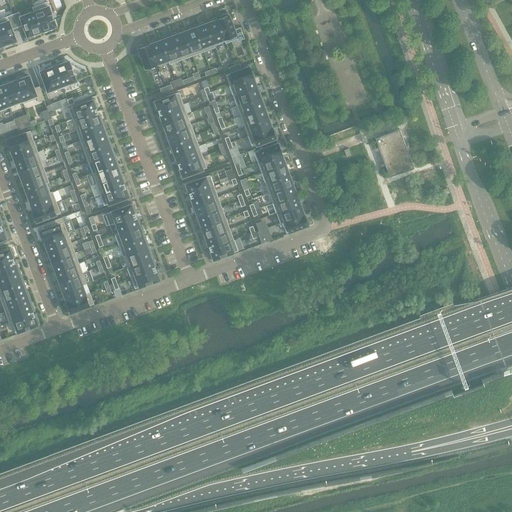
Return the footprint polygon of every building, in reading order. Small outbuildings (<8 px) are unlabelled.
[(47,2),(33,7),(41,31),(44,30),(45,32),(51,30),(50,28),(56,26),(53,19),(51,13),(47,2)] [(34,12),(20,17),(27,36),(33,34),(33,36),(40,34),(39,32),(41,31),(33,7),(32,7),(34,12)] [(217,17),(216,17),(226,43),(237,39),(238,41),(245,39),(240,27),(234,30),(228,13),(222,15),(222,17),(217,19),(217,17)] [(7,16),(0,19),(0,41),(2,46),(4,45),(5,47),(11,44),(10,43),(16,41),(7,16)] [(226,43),(216,17),(211,20),(211,21),(206,23),(206,21),(205,22),(215,48),(214,45),(225,41),(226,44),(226,43)] [(199,24),(200,26),(195,27),(194,26),(204,52),(215,48),(205,22),(199,24)] [(188,28),(189,30),(183,32),(192,56),(204,52),(194,26),(188,28)] [(178,34),(177,32),(171,34),(181,60),(192,56),(183,32),(178,34)] [(171,34),(172,36),(167,38),(166,36),(160,38),(170,64),(181,60),(171,34)] [(160,38),(160,40),(155,42),(155,40),(149,42),(157,64),(168,60),(169,64),(170,64),(160,38)] [(148,43),(149,44),(144,46),(143,44),(137,47),(145,68),(157,64),(149,42),(148,43)] [(57,65),(54,66),(63,88),(77,83),(73,74),(74,74),(72,68),(71,68),(69,61),(63,63),(62,61),(56,64),(57,65)] [(46,69),(40,71),(48,93),(63,88),(54,66),(52,67),(51,65),(45,68),(46,69)] [(253,77),(249,66),(226,75),(230,85),(253,77)] [(17,80),(15,81),(23,103),(37,98),(38,102),(44,99),(39,87),(34,89),(29,76),(23,78),(23,76),(16,78),(17,80)] [(258,86),(256,87),(253,77),(230,85),(233,96),(258,86)] [(3,85),(1,86),(9,108),(23,103),(15,81),(10,83),(9,81),(3,83),(3,85)] [(0,111),(9,108),(1,86),(0,86),(0,111)] [(260,97),(259,93),(261,92),(258,86),(233,96),(237,106),(260,97)] [(179,92),(153,102),(155,108),(157,108),(159,112),(183,103),(179,92)] [(266,107),(264,101),(262,102),(260,97),(237,106),(241,116),(266,107)] [(97,105),(94,99),(68,108),(72,120),(97,111),(96,108),(95,106),(97,105)] [(187,114),(183,103),(159,112),(160,117),(159,118),(161,124),(187,114)] [(268,117),(264,108),(266,107),(241,116),(245,126),(268,117)] [(97,111),(72,120),(76,130),(101,122),(102,121),(100,115),(98,115),(98,113),(97,111)] [(191,125),(187,114),(161,124),(163,130),(165,129),(166,133),(165,134),(191,125)] [(272,127),(271,127),(268,117),(245,126),(248,136),(272,127)] [(102,126),(101,122),(76,130),(80,141),(106,131),(104,125),(102,126)] [(195,135),(191,125),(165,134),(167,141),(169,140),(170,144),(195,135)] [(278,137),(275,131),(273,132),(272,127),(248,136),(252,147),(278,137)] [(375,138),(378,148),(386,168),(389,177),(390,177),(414,168),(400,129),(399,129),(375,138)] [(34,141),(30,131),(6,140),(10,150),(34,141)] [(106,131),(80,141),(84,152),(108,143),(107,138),(109,138),(106,131)] [(199,146),(195,135),(170,144),(172,149),(170,150),(173,156),(199,146)] [(38,152),(34,141),(10,150),(10,151),(11,150),(14,160),(38,152)] [(108,143),(84,152),(88,162),(114,153),(112,147),(110,147),(108,143)] [(282,154),(278,143),(254,152),(258,162),(282,154)] [(203,157),(199,146),(173,156),(175,162),(177,161),(178,166),(203,157)] [(41,162),(38,152),(14,160),(18,170),(41,162)] [(114,153),(88,162),(92,173),(116,164),(115,160),(117,159),(114,153)] [(285,164),(281,154),(282,154),(258,162),(262,173),(285,164)] [(207,168),(203,157),(178,166),(180,170),(178,171),(181,178),(207,168)] [(45,172),(41,162),(18,170),(22,180),(20,181),(45,172)] [(116,164),(92,173),(96,184),(122,174),(120,168),(118,169),(116,164)] [(289,174),(285,164),(262,173),(265,183),(289,174)] [(235,178),(232,169),(225,171),(229,180),(235,178)] [(49,182),(45,172),(20,181),(22,187),(24,186),(26,191),(49,182)] [(122,174),(96,184),(100,194),(124,186),(123,183),(123,181),(124,180),(122,174)] [(292,184),(289,174),(265,183),(269,193),(292,184)] [(214,186),(210,175),(184,185),(186,191),(188,191),(189,193),(190,195),(214,186)] [(53,192),(52,192),(50,193),(47,183),(49,182),(26,191),(27,195),(25,196),(27,201),(53,192)] [(296,194),(292,184),(269,193),(273,203),(296,194)] [(100,194),(104,206),(130,196),(128,189),(126,190),(125,188),(124,186),(100,194)] [(218,197),(214,186),(190,195),(191,198),(191,200),(190,200),(192,207),(218,197)] [(448,188),(436,192),(438,197),(449,193),(448,188)] [(56,202),(53,192),(27,201),(28,202),(29,201),(33,210),(33,211),(56,202)] [(302,204),(300,198),(298,199),(296,194),(273,203),(277,213),(302,204)] [(222,208),(218,197),(192,207),(194,213),(196,212),(198,216),(196,217),(222,208)] [(60,213),(56,202),(33,211),(34,215),(32,216),(35,222),(60,213)] [(135,210),(133,203),(107,213),(111,224),(135,215),(134,213),(134,211),(135,210)] [(304,214),(303,214),(300,205),(302,204),(277,213),(280,223),(304,214)] [(226,218),(222,208),(196,217),(198,223),(200,223),(202,227),(226,218)] [(310,224),(307,218),(306,219),(304,214),(280,223),(281,224),(283,223),(286,233),(310,224)] [(136,218),(135,215),(111,224),(111,225),(116,223),(119,233),(115,235),(141,225),(139,219),(137,220),(136,218)] [(68,233),(62,217),(40,226),(42,230),(38,232),(40,238),(42,237),(44,241),(68,233)] [(65,221),(69,231),(75,228),(71,218),(65,221)] [(230,229),(226,218),(202,227),(203,232),(201,232),(204,239),(230,229)] [(143,231),(141,225),(115,235),(119,246),(145,236),(143,236),(141,232),(143,231)] [(234,240),(230,229),(204,239),(206,245),(208,244),(209,246),(208,246),(209,249),(234,240)] [(261,242),(267,240),(263,230),(259,231),(257,232),(261,242)] [(71,243),(68,233),(44,241),(44,242),(46,246),(44,246),(46,252),(71,243)] [(147,242),(145,236),(119,246),(123,256),(147,247),(145,243),(147,242)] [(233,252),(229,242),(234,240),(209,249),(210,251),(211,251),(211,253),(209,254),(212,260),(233,252)] [(75,253),(71,243),(46,252),(46,253),(48,252),(52,262),(75,253)] [(149,252),(147,247),(123,256),(123,257),(125,256),(129,266),(127,267),(153,257),(151,251),(149,252)] [(1,252),(0,252),(0,265),(14,260),(12,256),(14,255),(11,248),(8,250),(7,248),(1,251),(1,252)] [(79,263),(75,253),(52,262),(55,271),(54,272),(79,263)] [(155,264),(153,257),(127,267),(131,278),(155,269),(154,266),(153,264),(155,264)] [(14,260),(0,265),(0,277),(19,270),(17,264),(15,265),(14,260)] [(83,273),(79,263),(54,272),(56,278),(58,277),(59,282),(83,273)] [(156,271),(155,269),(131,278),(135,289),(161,279),(158,273),(157,273),(156,271)] [(19,270),(0,277),(0,289),(23,281),(23,280),(21,281),(20,277),(22,276),(19,270)] [(86,283),(83,273),(59,282),(61,286),(59,287),(61,293),(86,283)] [(23,281),(0,289),(0,298),(1,301),(25,292),(24,288),(26,287),(23,281)] [(86,284),(86,283),(61,293),(63,292),(67,302),(66,302),(90,293),(85,295),(82,285),(86,284)] [(25,292),(1,301),(5,312),(31,302),(29,296),(27,297),(25,292)] [(94,304),(90,293),(66,302),(68,307),(66,307),(68,313),(94,304)] [(31,302),(5,312),(9,323),(34,314),(32,309),(34,309),(31,302)] [(34,314),(9,323),(11,322),(15,333),(39,324),(37,317),(35,318),(34,314)]
